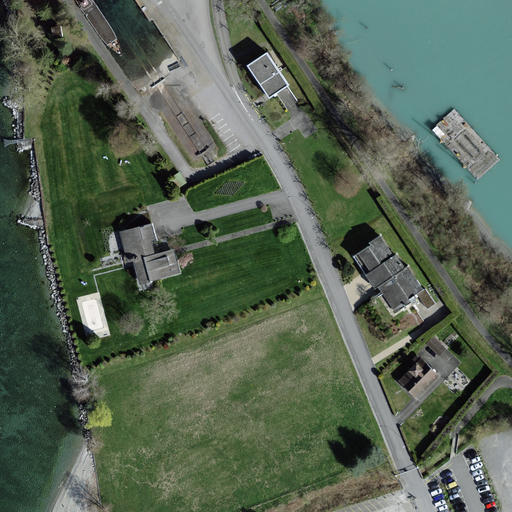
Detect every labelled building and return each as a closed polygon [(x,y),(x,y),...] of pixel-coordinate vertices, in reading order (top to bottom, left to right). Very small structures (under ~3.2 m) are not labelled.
[(267,54),(248,66),(270,97),(288,85),(267,54)] [(151,223),(121,231),(128,261),(135,259),(141,282),(180,273),(174,251),(155,255),(151,241),(155,240),(151,223)] [(372,246),(360,253),(371,270),(373,273),(368,276),(375,287),(379,285),(381,289),(396,311),(408,303),(406,298),(421,289),(408,267),(405,269),(396,255),(393,257),(380,237),(370,243),(372,246)] [(445,348),(434,337),(428,343),(439,354),(445,348)] [(422,359),(401,380),(415,394),(436,373),(422,359)]
